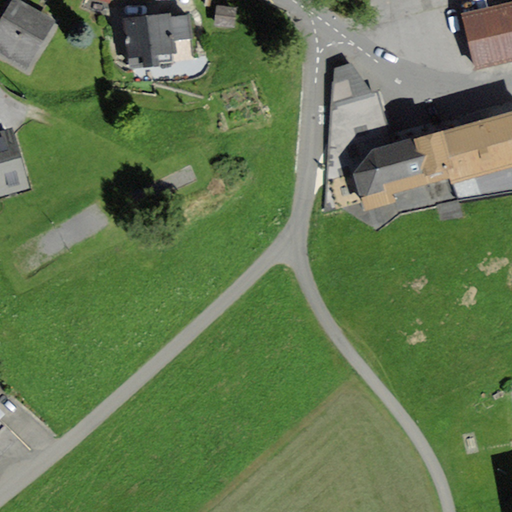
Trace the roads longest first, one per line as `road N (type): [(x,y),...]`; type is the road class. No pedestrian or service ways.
road 1 (residential): [(285,240),(0,499)]
road 2 (residential): [(285,240),(326,320),(422,444),(449,511)]
road 3 (residential): [(329,23),(302,201),(285,240)]
road 4 (residential): [(329,23),(417,93),(452,96),(511,84)]
